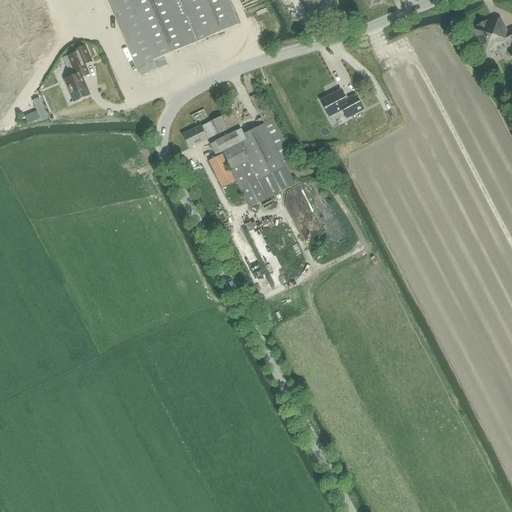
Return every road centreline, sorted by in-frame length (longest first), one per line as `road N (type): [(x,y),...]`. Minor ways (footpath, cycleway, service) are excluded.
road 1 (tertiary): [(350,511),(165,161),(162,136),(170,112),(195,91),(435,0)]
road 2 (unknown): [(181,103),(138,81),(78,0)]
